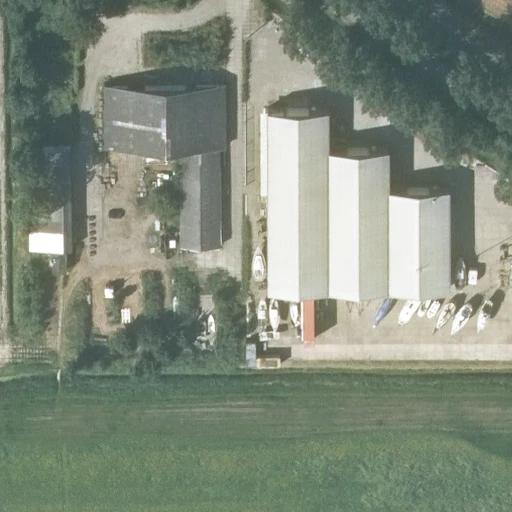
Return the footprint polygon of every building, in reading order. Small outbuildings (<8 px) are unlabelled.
[(58,45),(80,45),(80,10),(58,11),(58,45)] [(162,166),(178,166),(179,245),(219,245),(219,145),(225,145),(224,85),(104,86),(104,146),(162,145),(162,166)] [(266,108),(267,289),(448,288),(448,186),(387,187),(387,147),(327,147),(327,108),(266,108)] [(69,146),(28,146),(29,248),(70,248),(69,146)] [(422,460),(423,476),(436,474),(435,459),(422,460)]
